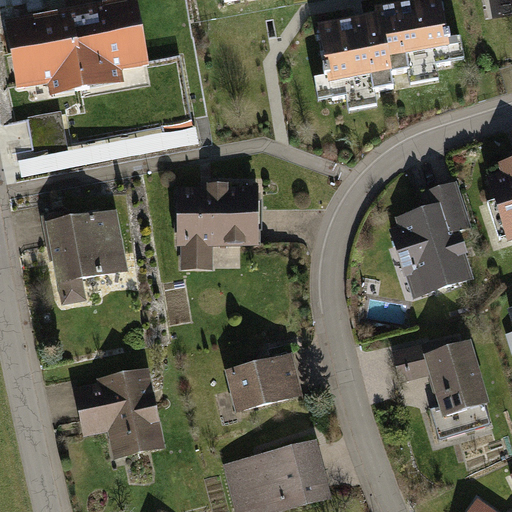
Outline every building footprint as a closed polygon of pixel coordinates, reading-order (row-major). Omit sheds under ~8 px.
[(65,0),(69,15),(7,26),(19,94),(49,89),(51,101),(125,88),(123,76),(149,71),(137,2),(95,9),(93,0),(65,0)] [(360,21),(319,28),(327,68),(323,69),(325,77),(314,79),(319,105),(333,102),(334,105),(347,102),(350,119),(381,112),(378,98),(398,94),(396,80),(409,77),(412,92),(444,86),(441,72),(455,70),(455,66),(468,64),(464,42),(451,44),(442,0),(439,0),(376,12),(378,18),(360,21)] [(50,157),(69,154),(62,114),(29,120),(35,153),(49,151),(50,157)] [(50,157),(20,164),(23,180),(199,145),(196,129),(69,154),(50,157)] [(503,176),(489,181),(510,246),(511,245),(511,166),(501,170),(503,176)] [(199,190),(178,190),(178,248),(184,248),(184,271),(213,272),(213,249),(260,249),(260,191),(229,191),(229,189),(214,189),(214,185),(199,185),(199,190)] [(420,198),(424,211),(397,220),(400,229),(390,232),(414,304),(477,284),(461,235),(472,231),(457,186),(420,198)] [(77,213),(42,220),(54,287),(60,286),(64,307),(85,303),(81,282),(129,274),(118,215),(79,222),(77,213)] [(447,339),(395,356),(404,384),(429,376),(439,409),(431,411),(441,443),(494,426),(489,411),(496,409),(475,342),(451,350),(447,339)] [(294,360),(226,377),(236,416),(304,400),(294,360)] [(98,387),(76,391),(86,440),(109,435),(115,464),(167,454),(151,372),(97,382),(98,387)] [(314,440),(227,462),(240,511),(271,511),(329,497),(314,440)] [(495,511),(480,501),(472,511),(495,511)]
